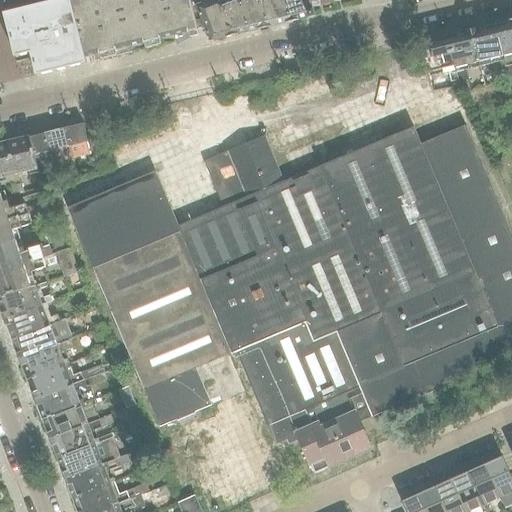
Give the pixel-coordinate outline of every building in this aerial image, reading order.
[(70,0),(63,0),(4,14),(15,58),(31,54),(36,77),(87,64),(85,58),(71,1),(70,0)] [(73,0),(71,1),(85,58),(93,56),(94,61),(190,39),(199,36),(189,0),(73,0)] [(193,0),(205,30),(210,43),(233,37),(219,2),(218,0),(214,0),(205,4),(203,0),(193,0)] [(259,0),(223,0),(219,2),(233,37),(270,28),(259,0)] [(259,0),(270,28),(272,28),(293,22),(284,0),(259,0)] [(284,0),(293,22),(315,17),(312,8),(308,0),(284,0)] [(511,20),(495,25),(510,82),(511,81),(511,20)] [(510,82),(495,25),(471,31),(481,67),(500,63),(501,66),(499,71),(502,84),(510,82)] [(481,67),(471,31),(447,36),(458,81),(460,87),(466,85),(465,80),(462,77),(461,72),(481,67)] [(458,81),(447,36),(422,43),(429,73),(450,68),(451,73),(450,75),(452,82),(458,81)] [(401,47),(376,53),(387,97),(410,91),(412,91),(401,47)] [(376,53),(352,59),(363,103),(387,97),(376,53)] [(352,59),(328,65),(339,108),(363,103),(352,59)] [(328,65),(304,71),(315,114),(339,108),(328,65)] [(304,71),(280,77),(291,120),(315,114),(304,71)] [(280,77),(256,83),(267,126),(291,120),(280,77)] [(256,83),(222,91),(227,112),(235,110),(237,109),(242,132),(267,126),(256,83)] [(222,91),(188,100),(198,143),(223,137),(222,130),(218,114),(219,114),(227,112),(222,91)] [(188,100),(164,105),(174,149),(198,143),(188,100)] [(164,105),(140,111),(150,155),(174,149),(164,105)] [(415,109),(408,111),(411,122),(418,121),(415,109)] [(140,111),(116,117),(127,160),(150,155),(140,111)] [(408,111),(400,113),(403,124),(411,122),(408,111)] [(400,113),(393,114),(395,126),(403,124),(400,113)] [(393,114),(385,116),(388,128),(395,126),(393,114)] [(385,116),(378,118),(380,130),(388,128),(385,116)] [(116,117),(91,123),(101,167),(127,160),(116,117)] [(378,118),(370,120),(373,132),(380,130),(378,118)] [(370,120),(362,122),(365,133),(373,132),(370,120)] [(362,122),(354,124),(357,135),(365,134),(362,122)] [(354,124),(346,126),(349,137),(357,135),(354,124)] [(84,125),(65,130),(71,158),(91,153),(84,125)] [(316,475),(372,450),(361,423),(511,358),(511,233),(466,125),(421,144),(414,127),(284,182),(264,137),(204,162),(224,208),(179,227),(156,172),(68,209),(161,428),(212,405),(196,369),(233,353),(234,355),(240,352),(276,443),(288,438),(291,444),(300,440),(316,475)] [(346,126),(339,128),(342,139),(349,137),(346,126)] [(339,128),(331,129),(334,141),(342,139),(339,128)] [(331,129),(324,131),(327,143),(334,141),(331,129)] [(65,130),(45,134),(52,162),(71,158),(65,130)] [(324,131),(316,133),(319,145),(327,143),(324,131)] [(316,133),(309,135),(312,147),(319,145),(316,133)] [(52,162),(45,134),(31,138),(38,166),(52,162)] [(309,135),(301,137),(304,148),(312,147),(309,135)] [(301,137),(293,139),(296,150),(304,149),(301,137)] [(38,166),(31,138),(8,143),(16,174),(38,168),(38,166)] [(293,139),(285,141),(288,152),(296,150),(293,139)] [(285,141),(278,143),(281,154),(288,152),(285,141)] [(0,177),(16,174),(8,143),(0,145),(0,177)] [(278,143),(271,144),(273,156),(281,154),(278,143)] [(204,161),(197,162),(200,174),(207,172),(204,161)] [(197,162),(190,164),(192,176),(200,174),(197,162)] [(190,164),(182,166),(185,178),(192,176),(190,164)] [(182,166),(175,168),(177,179),(185,178),(182,166)] [(175,168),(167,170),(170,181),(177,179),(175,168)] [(166,170),(159,172),(162,183),(169,181),(166,170)] [(89,176),(81,178),(84,189),(92,187),(89,176)] [(81,178),(73,179),(76,191),(84,189),(81,178)] [(73,179),(66,181),(69,193),(76,191),(73,179)] [(66,181),(58,183),(61,195),(69,193),(66,181)] [(122,181),(114,183),(117,194),(124,192),(122,181)] [(114,183),(107,184),(110,196),(117,194),(114,183)] [(23,195),(23,193),(21,185),(11,188),(14,198),(23,195)] [(92,187),(84,189),(87,201),(94,199),(92,187)] [(84,189),(76,191),(79,202),(87,201),(84,189)] [(76,191),(69,193),(71,204),(79,202),(76,191)] [(0,245),(16,241),(13,231),(32,225),(32,224),(51,217),(46,203),(27,210),(26,205),(11,209),(6,209),(0,193),(0,245)] [(69,193),(61,195),(63,206),(71,204),(69,193)] [(50,234),(57,231),(53,222),(44,225),(47,233),(49,232),(50,234)] [(49,232),(47,233),(55,251),(64,247),(57,231),(50,234),(49,232)] [(22,254),(16,241),(0,245),(0,297),(32,285),(28,274),(48,268),(40,248),(22,254)] [(80,274),(71,250),(57,254),(64,279),(80,274)] [(33,287),(32,285),(0,297),(0,304),(6,320),(43,306),(52,302),(50,297),(40,300),(35,287),(33,287)] [(48,320),(43,306),(6,320),(14,341),(51,326),(61,322),(59,316),(48,320)] [(66,320),(61,322),(51,326),(14,341),(21,360),(69,342),(73,340),(66,320)] [(106,339),(102,329),(92,333),(96,343),(106,339)] [(21,360),(29,380),(66,366),(62,354),(72,350),(69,342),(21,360)] [(71,378),(66,366),(29,380),(36,400),(104,374),(101,366),(82,373),(71,378)] [(36,400),(44,419),(81,405),(77,393),(88,389),(107,382),(104,374),(36,400)] [(128,388),(119,391),(127,409),(136,406),(128,388)] [(234,392),(181,414),(191,437),(246,414),(244,410),(245,410),(244,408),(242,409),(241,407),(239,407),(240,410),(236,412),(229,396),(235,393),(234,392)] [(44,419),(51,438),(99,420),(96,412),(86,416),(81,405),(44,419)] [(118,422),(115,414),(100,420),(103,428),(118,422)] [(246,414),(191,437),(201,460),(254,438),(253,436),(247,439),(241,423),(245,421),(246,424),(248,423),(247,420),(249,419),(248,418),(247,418),(246,414)] [(51,438),(59,459),(97,444),(92,432),(102,428),(99,420),(51,438)] [(168,423),(157,427),(161,435),(171,430),(168,423)] [(171,430),(161,435),(164,442),(174,437),(171,430)] [(174,437),(164,442),(167,449),(177,445),(174,437)] [(254,438),(201,460),(211,484),(265,461),(264,457),(264,456),(264,455),(262,455),(260,453),(259,454),(260,456),(255,458),(249,442),(255,440),(254,438)] [(102,457),(97,444),(59,459),(67,479),(121,458),(133,454),(129,446),(112,452),(102,457)] [(177,445),(167,449),(170,456),(181,452),(177,445)] [(181,452),(170,456),(173,464),(184,459),(181,452)] [(133,454),(121,458),(124,466),(136,462),(133,454)] [(67,479),(74,498),(112,484),(108,473),(118,468),(124,466),(121,458),(67,479)] [(511,478),(503,458),(484,466),(500,501),(502,500),(506,509),(511,506),(511,478)] [(184,459),(173,464),(176,471),(187,467),(184,459)] [(265,461),(211,484),(221,507),(221,508),(240,501),(242,506),(258,499),(256,493),(274,486),(273,482),(267,485),(260,469),(265,467),(266,470),(267,469),(266,467),(268,466),(268,464),(267,464),(265,461)] [(470,473),(485,507),(500,501),(484,466),(470,473)] [(187,467),(176,472),(179,479),(190,475),(187,467)] [(466,511),(474,511),(485,507),(470,473),(452,481),(466,511)] [(190,475),(179,479),(183,486),(193,482),(190,475)] [(436,488),(447,511),(466,511),(452,481),(436,488)] [(193,482),(183,486),(186,494),(196,489),(193,482)] [(74,498),(79,511),(96,511),(148,492),(145,486),(128,492),(127,491),(117,495),(112,484),(74,498)] [(419,496),(426,511),(447,511),(436,488),(419,496)] [(196,489),(186,494),(189,501),(199,496),(196,489)] [(141,495),(96,511),(134,511),(135,511),(146,507),(141,495)] [(183,511),(203,511),(195,495),(179,503),(183,511)] [(402,503),(405,511),(426,511),(419,496),(402,503)]
